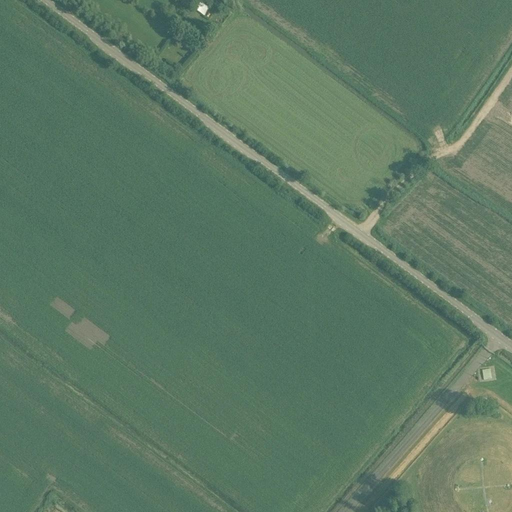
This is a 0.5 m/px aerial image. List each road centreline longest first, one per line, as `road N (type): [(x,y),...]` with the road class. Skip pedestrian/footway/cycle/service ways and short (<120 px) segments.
road 1 (tertiary): [(511,345),(44,0)]
road 2 (track): [(511,70),(459,145),(429,158),(359,233)]
